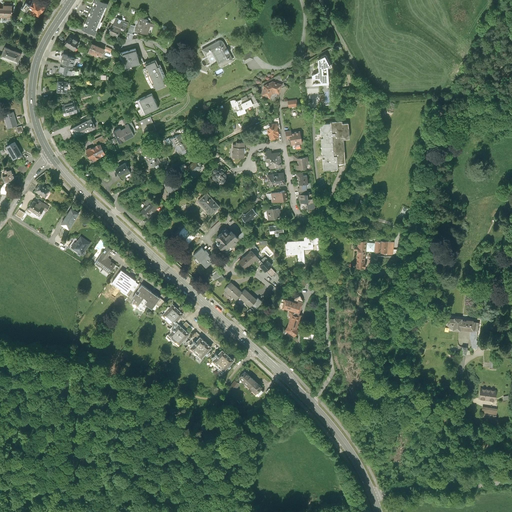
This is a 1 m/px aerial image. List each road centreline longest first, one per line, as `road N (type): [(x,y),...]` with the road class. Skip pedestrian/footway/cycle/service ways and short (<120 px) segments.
road 1 (primary): [(309,402),(51,156)]
road 2 (track): [(22,387),(116,402),(149,391),(201,399),(213,398),(232,377)]
road 3 (residential): [(221,222),(208,237),(231,274),(284,291),(327,259)]
road 4 (primary): [(51,156),(33,115),(32,85),(39,53),(72,0)]
road 5 (residential): [(309,402),(330,376),(327,259)]
road 6 (residential): [(252,165),(254,148),(282,144),(293,204),(323,229)]
road 7 (track): [(22,387),(49,419),(54,461),(82,511)]
road 8 (residential): [(511,480),(373,497)]
